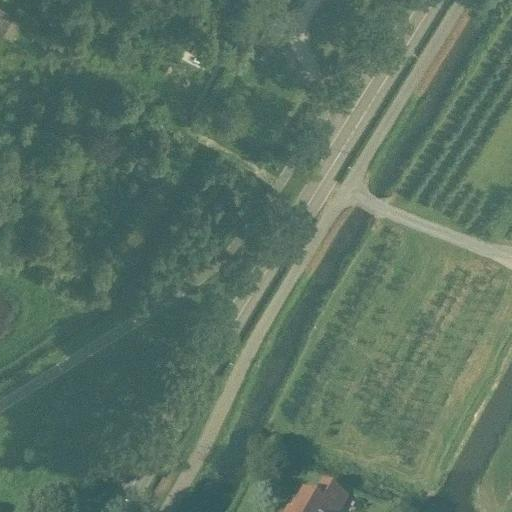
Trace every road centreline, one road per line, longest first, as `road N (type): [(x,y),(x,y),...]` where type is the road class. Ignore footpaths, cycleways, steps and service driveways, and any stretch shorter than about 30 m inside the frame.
road 1 (tertiary): [(115,511),(435,0)]
road 2 (unclassified): [(463,0),(264,323),(166,511)]
